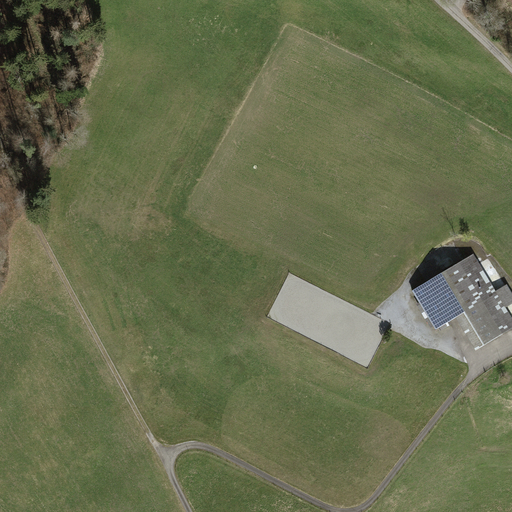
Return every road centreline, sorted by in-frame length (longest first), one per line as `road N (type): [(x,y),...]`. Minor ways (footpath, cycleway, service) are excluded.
road 1 (track): [(342,511),(197,445),(170,459),(189,511)]
road 2 (track): [(47,244),(147,433)]
road 3 (track): [(473,375),(371,501),(349,511)]
